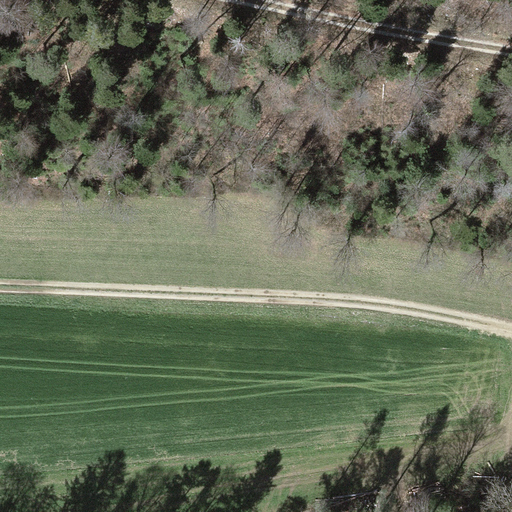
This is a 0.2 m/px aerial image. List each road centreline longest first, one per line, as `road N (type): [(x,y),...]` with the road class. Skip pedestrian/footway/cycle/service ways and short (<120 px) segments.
road 1 (track): [(0,285),(355,299),(511,327)]
road 2 (track): [(511,54),(215,0)]
